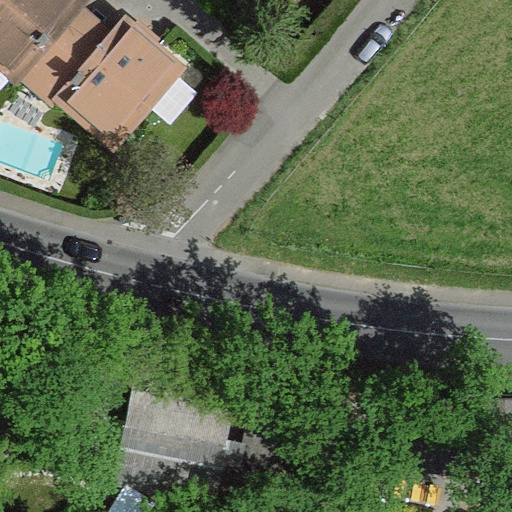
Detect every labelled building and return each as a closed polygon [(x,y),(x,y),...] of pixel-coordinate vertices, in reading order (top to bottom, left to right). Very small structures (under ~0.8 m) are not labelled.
[(123,45),(75,0),(0,0),(0,62),(115,150),(193,76),(135,31),(123,45)] [(21,345),(16,380),(48,385),(53,350),(21,345)] [(120,357),(80,351),(75,387),(114,393),(120,357)] [(138,363),(119,459),(218,478),(236,382),(138,363)] [(291,409),(283,445),(373,463),(383,417),(293,399),(291,409)] [(474,417),(473,435),(511,434),(511,401),(476,401),(474,417)] [(283,445),(291,409),(255,402),(241,466),(277,473),(283,445)] [(474,417),(411,407),(399,466),(450,475),(453,455),(467,456),(473,435),(474,417)]
